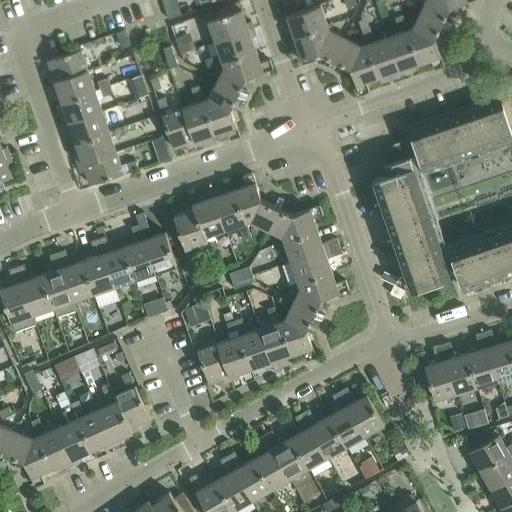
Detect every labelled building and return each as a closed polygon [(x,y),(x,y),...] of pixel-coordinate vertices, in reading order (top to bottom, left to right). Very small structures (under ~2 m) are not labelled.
[(179,0),(165,0),(171,17),(184,13),(179,0)] [(356,0),(345,0),(348,9),(358,6),(356,0)] [(425,0),(412,29),(407,30),(419,63),(431,59),(435,68),(444,65),(435,38),(441,26),(450,30),(453,25),(443,20),(450,7),(469,0),(425,0)] [(294,37),(328,25),(320,4),(283,17),(286,26),(290,24),(294,37)] [(215,41),(254,29),(251,21),(246,22),(242,9),(208,20),(215,41)] [(403,15),(395,17),(398,28),(406,25),(403,15)] [(378,77),(368,47),(367,44),(362,46),(329,30),(328,25),(294,37),(298,49),(289,53),(292,62),(319,52),(332,59),(327,68),(333,71),(337,61),(351,68),(360,94),(369,91),(366,82),(378,77)] [(364,39),(373,36),(369,26),(361,29),(364,39)] [(126,29),(116,33),(119,43),(129,40),(126,29)] [(254,29),(215,41),(222,62),(256,51),(252,38),(256,36),(254,29)] [(387,37),(396,64),(400,75),(407,72),(406,67),(419,63),(407,30),(387,37)] [(186,35),(175,39),(180,54),(192,50),(186,35)] [(368,47),(378,77),(390,73),(392,77),(400,75),(396,64),(387,37),(367,44),(368,47)] [(85,47),(88,54),(99,51),(96,43),(85,47)] [(163,48),(170,68),(178,65),(171,45),(163,48)] [(50,83),(88,70),(81,49),(48,60),(52,73),(47,75),(50,83)] [(256,51),(222,62),(224,66),(208,99),(204,101),(215,134),(228,129),(231,139),(239,136),(230,109),(236,96),(246,101),(249,95),(240,91),(246,78),(273,69),(269,60),(260,63),(256,51)] [(208,67),(218,63),(215,55),(205,59),(208,67)] [(480,83),(485,75),(475,69),(470,77),(480,83)] [(88,70),(50,83),(52,90),(57,89),(62,102),(95,90),(88,70)] [(141,74),(129,79),(132,89),(145,85),(141,74)] [(100,89),(110,85),(108,77),(97,80),(100,89)] [(110,85),(100,89),(102,96),(113,93),(110,85)] [(202,95),(199,85),(191,88),(194,98),(202,95)] [(373,178),(412,289),(412,291),(459,275),(464,288),(511,271),(511,226),(444,251),(416,172),(511,139),(511,86),(498,91),(500,97),(402,131),(405,139),(394,143),(383,164),(386,174),(373,178)] [(95,90),(62,102),(66,114),(61,116),(64,124),(102,111),(95,90)] [(165,97),(158,100),(161,110),(168,107),(165,97)] [(183,107),(196,146),(204,143),(202,138),(215,134),(204,101),(183,107)] [(162,114),(174,148),(187,143),(189,148),(196,146),(183,107),(162,114)] [(102,111),(64,124),(66,131),(71,130),(76,142),(109,131),(102,111)] [(124,126),(114,129),(116,137),(127,133),(124,126)] [(109,131),(76,142),(80,155),(75,157),(78,165),(116,151),(109,131)] [(363,157),(356,135),(335,141),(342,163),(363,157)] [(0,143),(0,158),(9,155),(7,148),(2,149),(0,143)] [(116,151),(78,165),(80,172),(85,170),(90,184),(138,167),(136,159),(120,165),(116,151)] [(9,155),(0,158),(0,181),(12,178),(7,165),(12,163),(9,155)] [(235,188),(246,221),(250,220),(283,235),(285,239),(317,229),(313,217),(322,213),(319,204),(294,213),(281,207),(285,198),(279,195),(275,204),(262,198),(252,171),(244,174),(247,184),(235,188)] [(212,191),(225,228),(246,221),(235,188),(222,193),(220,188),(212,191)] [(205,236),(206,235),(225,228),(212,191),(204,194),(206,198),(193,203),(205,236)] [(186,249),(208,241),(206,235),(205,236),(193,203),(186,205),(188,211),(175,216),(186,249)] [(142,234),(144,239),(155,271),(177,264),(165,231),(152,236),(144,211),(136,214),(139,224),(142,234)] [(142,234),(139,224),(131,226),(135,236),(142,234)] [(248,226),(240,229),(243,239),(251,236),(248,226)] [(285,239),(292,260),(339,244),(337,236),(322,242),(317,229),(285,239)] [(98,238),(101,248),(109,245),(106,235),(98,238)] [(101,248),(98,238),(90,240),(94,251),(101,248)] [(215,238),(208,241),(211,251),(219,249),(215,238)] [(124,246),(135,278),(155,271),(144,239),(124,246)] [(292,260),(299,281),(332,270),(327,257),(342,252),(339,244),(292,260)] [(103,253),(114,286),(135,278),(124,246),(103,253)] [(56,252),(60,262),(68,259),(65,249),(56,252)] [(191,263),(198,260),(195,250),(187,253),(191,263)] [(60,262),(56,252),(50,254),(53,264),(60,262)] [(82,260),(94,293),(114,286),(103,253),(82,260)] [(62,267),(73,300),(94,293),(82,260),(62,267)] [(16,266),(19,276),(28,273),(24,263),(16,266)] [(255,281),(249,265),(229,272),(234,288),(255,281)] [(19,276),(16,266),(9,268),(12,279),(19,276)] [(41,274),(53,307),(56,316),(76,309),(73,300),(62,267),(41,274)] [(280,321),(291,355),(303,351),(307,360),(315,357),(316,356),(306,331),(313,317),(322,322),(325,315),(316,311),(323,297),(349,288),(345,279),(336,282),(332,270),(299,281),(300,286),(284,320),(280,321)] [(21,281),(32,314),(53,307),(41,274),(21,281)] [(0,289),(1,292),(8,312),(15,331),(35,324),(32,314),(21,281),(0,289)] [(1,292),(0,292),(0,315),(8,312),(1,292)] [(164,296),(157,299),(161,312),(166,310),(168,310),(164,296)] [(204,301),(185,308),(189,321),(209,315),(204,301)] [(279,316),(275,305),(267,308),(271,318),(279,316)] [(230,311),(223,314),(226,322),(233,320),(230,311)] [(233,320),(237,330),(245,327),(241,317),(233,320)] [(237,330),(233,320),(226,322),(229,332),(237,330)] [(259,328),(272,366),(280,364),(278,359),(291,355),(280,321),(259,328)] [(196,336),(212,336),(213,323),(197,322),(196,336)] [(239,336),(250,369),(264,364),(265,369),(272,366),(259,328),(239,336)] [(511,376),(511,352),(508,341),(496,345),(491,329),(483,331),(498,381),(511,376)] [(477,387),(498,381),(483,331),(476,334),(481,349),(467,353),(477,387)] [(218,343),(230,376),(232,381),(239,378),(238,374),(250,369),(239,336),(218,343)] [(114,341),(97,348),(101,356),(117,349),(114,341)] [(456,393),(477,387),(467,353),(447,360),(445,354),(453,352),(450,341),(441,344),(456,393)] [(230,376),(218,343),(197,350),(209,384),(223,379),(224,383),(232,381),(230,376)] [(434,346),(439,362),(429,365),(425,366),(432,390),(435,400),(456,393),(441,344),(434,346)] [(122,351),(116,354),(119,361),(125,358),(122,351)] [(425,351),(418,354),(429,391),(432,390),(425,366),(429,365),(425,351)] [(59,362),(53,365),(60,380),(68,376),(61,361),(59,362)] [(51,368),(42,371),(45,378),(53,374),(51,368)] [(33,369),(32,369),(26,372),(34,392),(42,388),(33,369)] [(126,385),(134,381),(129,371),(121,375),(126,385)] [(107,399),(115,395),(110,385),(102,389),(107,399)] [(117,400),(132,432),(139,429),(137,424),(150,419),(135,386),(115,395),(117,400)] [(340,391),(345,400),(352,396),(347,387),(340,391)] [(66,390),(56,394),(62,407),(63,406),(71,403),(66,390)] [(345,400),(340,391),(333,395),(338,404),(345,400)] [(348,405),(365,436),(385,424),(367,394),(348,405)] [(71,403),(76,413),(83,410),(79,399),(71,403)] [(98,409),(114,446),(121,443),(119,438),(132,432),(117,400),(98,409)] [(76,413),(71,403),(63,406),(68,416),(76,413)] [(328,416),(346,447),(365,436),(348,405),(328,416)] [(0,409),(0,413),(2,418),(12,414),(9,406),(0,409)] [(301,413),(307,422),(315,417),(309,408),(301,413)] [(78,418),(92,450),(104,444),(106,449),(114,446),(98,409),(78,418)] [(484,409),(474,412),(478,424),(478,425),(488,422),(488,421),(484,409)] [(307,422),(301,413),(295,416),(301,425),(307,422)] [(346,447),(328,416),(310,427),(327,457),(346,447)] [(463,416),(451,419),(455,431),(466,428),(463,416)] [(31,421),(36,431),(43,428),(39,418),(31,421)] [(58,426),(74,464),(82,460),(80,455),(92,450),(78,418),(58,426)] [(52,467),(38,435),(33,437),(0,425),(0,451),(6,454),(2,463),(7,465),(11,456),(25,461),(36,486),(44,482),(40,473),(52,467)] [(38,435),(52,467),(64,462),(67,467),(74,464),(58,426),(38,435)] [(291,437),(308,468),(327,457),(310,427),(291,437)] [(264,434),(269,443),(277,439),(272,429),(264,434)] [(269,443),(264,434),(257,438),(263,447),(269,443)] [(469,451),(481,470),(511,452),(511,442),(505,446),(498,434),(469,451)] [(272,448),(289,479),(308,468),(291,437),(272,448)] [(404,441),(395,446),(401,456),(402,456),(410,452),(405,443),(404,441)] [(254,459),(271,489),(289,479),(272,448),(254,459)] [(226,455),(232,465),(240,460),(234,451),(226,455)] [(511,452),(481,470),(491,489),(511,477),(511,452)] [(232,465),(226,455),(220,459),(226,468),(232,465)] [(372,458),(362,464),(368,475),(379,469),(372,458)] [(235,470),(252,500),(271,489),(254,459),(235,470)] [(216,480),(233,511),(252,500),(235,470),(216,480)] [(358,471),(349,476),(354,483),(361,479),(363,478),(358,471)] [(194,486),(201,482),(196,473),(189,477),(194,486)] [(511,477),(491,489),(502,508),(511,502),(511,477)] [(230,511),(233,511),(216,480),(197,491),(207,510),(208,511),(230,511)] [(367,486),(359,490),(365,499),(373,495),(367,486)] [(196,490),(190,494),(200,511),(203,511),(207,510),(197,491),(196,490)] [(182,491),(174,497),(184,511),(190,511),(193,510),(182,491)] [(156,511),(184,511),(174,497),(170,492),(158,500),(155,496),(149,501),(156,511)] [(338,495),(322,504),(326,511),(331,511),(343,505),(338,495)] [(431,511),(423,497),(416,501),(422,511),(431,511)] [(130,511),(156,511),(149,501),(138,509),(135,505),(128,510),(130,511)] [(397,511),(422,511),(416,501),(397,511)] [(511,511),(511,502),(502,508),(504,511),(511,511)]
